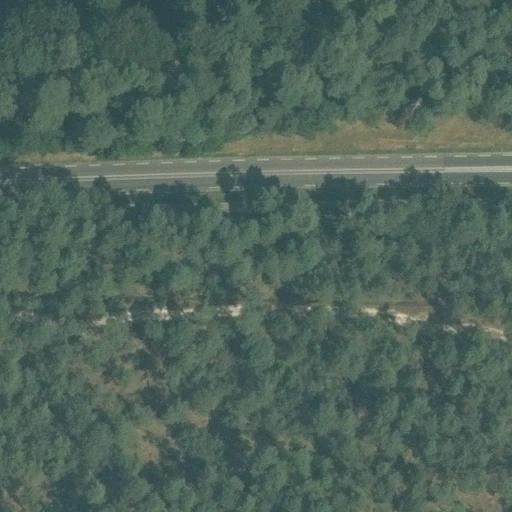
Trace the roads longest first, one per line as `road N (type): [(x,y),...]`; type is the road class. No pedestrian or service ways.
road 1 (track): [(511,341),(396,314),(130,308),(0,315)]
road 2 (primary): [(0,183),(511,168)]
